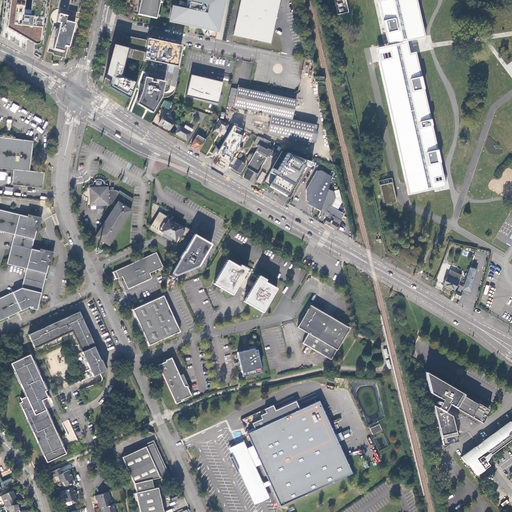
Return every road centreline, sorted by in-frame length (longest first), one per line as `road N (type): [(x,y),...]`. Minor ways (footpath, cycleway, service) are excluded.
road 1 (secondary): [(78,96),(467,320)]
road 2 (unclassified): [(200,511),(64,202),(78,96)]
road 3 (unclassified): [(96,20),(259,55),(277,68)]
